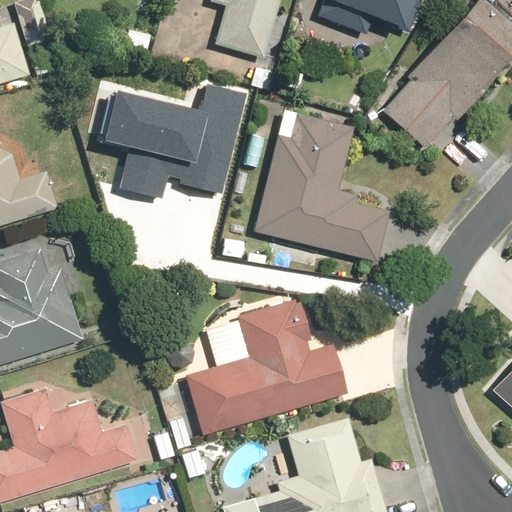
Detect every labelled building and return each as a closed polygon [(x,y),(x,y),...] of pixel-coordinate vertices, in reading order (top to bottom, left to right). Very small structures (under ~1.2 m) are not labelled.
[(33,0),(12,0),(10,1),(23,40),(44,33),(33,0)] [(208,0),(208,2),(222,5),(212,47),(261,59),(275,0),(208,0)] [(321,0),(315,19),(365,36),(370,20),(411,33),(421,0),(321,0)] [(449,117),(454,122),(499,72),(495,69),(511,49),(511,18),(491,0),(472,0),(404,76),(408,80),(377,115),(418,151),(449,117)] [(0,83),(27,75),(6,8),(0,9),(0,83)] [(149,33),(124,28),(120,48),(146,53),(149,33)] [(44,37),(22,45),(35,80),(57,72),(44,37)] [(130,147),(120,185),(164,196),(169,180),(224,195),(251,94),(209,83),(202,113),(116,90),(103,140),(130,147)] [(287,137),(273,134),(252,233),(376,259),(386,210),(335,199),(350,129),(291,116),(287,137)] [(0,227),(54,211),(42,175),(14,184),(14,182),(14,180),(14,178),(13,176),(13,174),(13,173),(12,171),(12,169),(11,167),(10,165),(9,164),(8,162),(7,161),(6,159),(5,158),(4,156),(2,155),(1,154),(0,153),(0,227)] [(245,239),(218,235),(214,257),(242,262),(245,239)] [(0,361),(79,339),(59,269),(44,273),(33,237),(0,246),(0,361)] [(181,374),(199,435),(343,393),(325,332),(308,337),(296,294),(199,322),(212,365),(181,374)] [(511,341),(511,362),(489,389),(511,409),(511,334),(509,338),(511,341)] [(161,359),(163,362),(165,365),(167,367),(169,368),(172,370),(174,370),(177,370),(180,370),(183,369),(185,368),(187,366),(189,364),(191,361),(192,359),(192,356),(193,353),(192,351),(192,348),(190,346),(188,344),(187,341),(184,340),(182,338),(179,338),(176,337),(174,338),(171,339),(168,340),(166,342),(164,344),(162,346),(161,348),(160,351),(160,354),(160,356),(161,359)] [(0,447),(0,500),(139,459),(128,422),(100,431),(90,398),(52,410),(45,386),(0,399),(0,410),(10,445),(0,447)] [(183,417),(167,422),(175,450),(191,446),(183,417)] [(344,417),(282,436),(294,474),(268,482),(271,492),(219,509),(220,511),(381,511),(365,458),(358,461),(344,417)] [(166,430),(150,435),(158,462),(174,458),(166,430)] [(90,511),(90,507),(71,511),(57,511),(55,503),(24,510),(24,511),(90,511)]
